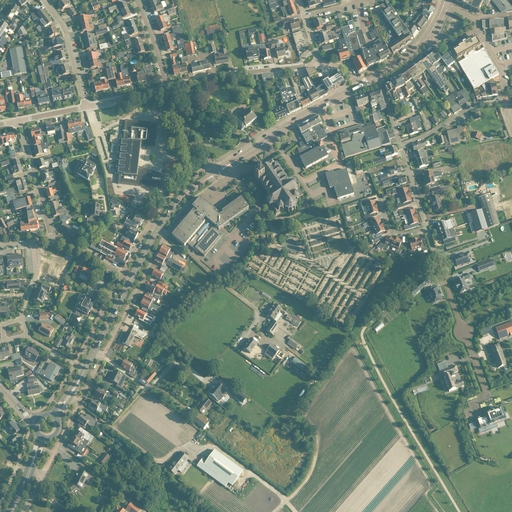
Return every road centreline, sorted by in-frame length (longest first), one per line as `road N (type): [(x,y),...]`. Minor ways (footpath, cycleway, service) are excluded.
road 1 (residential): [(164,236),(208,268),(258,211),(228,165)]
road 2 (residential): [(166,89),(316,62)]
road 3 (primary): [(228,165),(355,87)]
road 4 (unclassified): [(485,391),(437,263)]
road 5 (residential): [(103,356),(164,236)]
road 6 (residential): [(41,474),(103,356)]
road 7 (residential): [(49,241),(18,123)]
